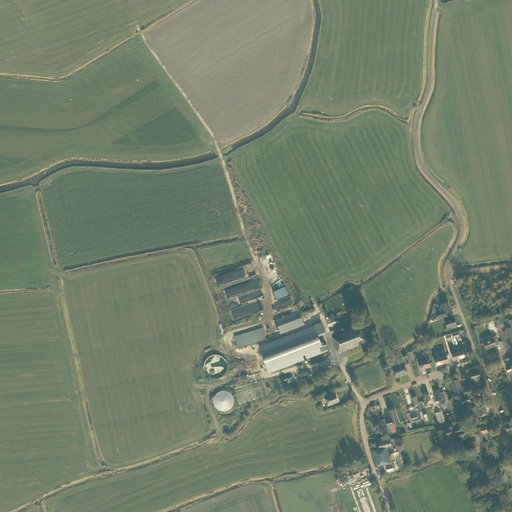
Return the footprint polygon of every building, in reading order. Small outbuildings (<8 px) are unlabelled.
[(277,299),(289,294),(285,286),(273,291),(277,299)] [(451,312),(448,302),(443,304),(442,303),(440,307),(442,308),(444,313),(437,315),(438,317),(439,320),(447,317),(445,314),(451,312)] [(252,314),(249,304),(230,310),(234,320),(252,314)] [(276,320),(281,334),(304,325),(299,311),(276,320)] [(341,331),(339,324),(338,322),(336,316),(330,318),(326,320),(332,335),(341,331)] [(451,330),(450,327),(456,325),(454,319),(445,322),(447,328),(444,329),(445,332),(451,330)] [(269,372),(328,350),(326,344),(322,346),(315,326),(259,347),(269,372)] [(339,354),(360,345),(360,344),(367,342),(361,326),(352,330),(352,329),(332,336),(339,354)] [(237,347),(266,339),(263,327),(234,335),(237,347)] [(473,330),(478,344),(483,342),(483,341),(480,342),(476,329),(473,330)] [(484,343),(486,350),(496,346),(496,344),(499,343),(496,336),(491,337),(492,339),(484,343)] [(459,345),(456,346),(458,352),(460,359),(466,357),(464,350),(460,351),(459,345)] [(412,350),(408,352),(411,363),(416,362),(412,350)] [(443,364),(441,357),(440,354),(439,351),(436,352),(438,358),(435,359),(437,365),(443,364)] [(453,361),(460,359),(458,352),(451,354),(453,361)] [(425,355),(423,355),(426,368),(431,367),(429,358),(426,359),(425,355)] [(402,365),(398,366),(402,375),(407,373),(404,364),(409,363),(406,356),(403,357),(405,362),(401,363),(402,365)] [(396,378),(402,375),(398,366),(393,368),(396,378)] [(472,372),(473,373),(469,374),(470,380),(482,377),(480,371),(477,372),(476,372),(476,371),(475,370),(473,370),(472,372)] [(452,381),(454,390),(461,388),(459,379),(452,381)] [(268,395),(264,380),(235,388),(239,404),(268,395)] [(486,393),(484,387),(478,388),(478,387),(470,390),(472,394),(473,396),(478,395),(478,396),(486,393)] [(439,389),(433,391),(435,396),(434,397),(436,401),(439,400),(440,404),(446,403),(445,398),(443,398),(442,393),(441,393),(439,389)] [(431,400),(428,392),(422,394),(425,401),(424,402),(425,405),(427,404),(426,402),(431,400)] [(338,402),(335,394),(327,397),(326,394),(319,396),(320,400),(325,398),(328,406),(338,402)] [(483,403),(477,405),(477,406),(474,407),(471,408),(473,414),(476,413),(477,417),(481,416),(487,414),(486,410),(485,407),(483,403)] [(387,424),(389,434),(396,432),(394,424),(398,423),(395,409),(388,411),(391,420),(392,422),(387,424)] [(435,413),(438,423),(443,422),(441,412),(435,413)] [(411,417),(412,422),(422,419),(420,414),(411,417)] [(373,424),(375,433),(383,431),(383,429),(385,428),(387,428),(384,419),(380,420),(381,424),(380,424),(380,422),(373,424)] [(502,424),(504,432),(511,429),(511,422),(511,421),(502,424)] [(459,428),(453,430),(454,434),(456,433),(458,439),(462,437),(463,440),(468,438),(465,430),(461,432),(459,428)] [(452,429),(444,431),(443,432),(442,431),(438,432),(440,440),(441,441),(445,440),(444,439),(444,437),(446,436),(453,434),(452,429)] [(490,448),(486,433),(483,434),(483,433),(479,434),(482,443),(481,443),(482,447),(482,449),(483,449),(483,450),(484,450),(486,455),(496,452),(494,446),(490,448)] [(473,449),(477,447),(473,435),(469,436),(473,449)] [(390,463),(385,447),(392,446),(390,440),(378,443),(379,448),(372,450),(376,466),(390,463)]
